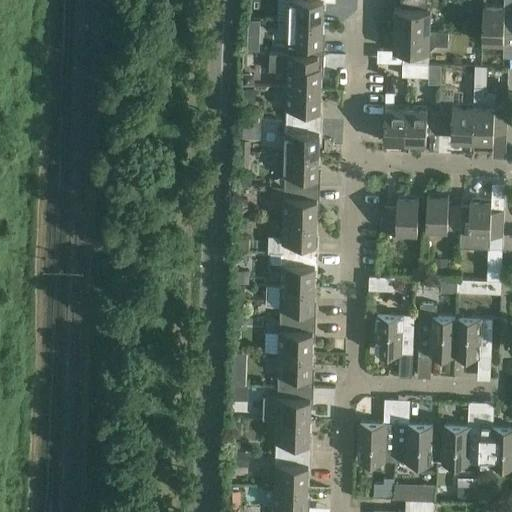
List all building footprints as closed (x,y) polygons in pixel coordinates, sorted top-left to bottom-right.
[(336,1),(336,0),(291,0),(290,20),(324,21),(324,0),(336,1)] [(427,9),(427,0),(401,0),(401,8),(396,8),(395,29),(431,30),(432,9),(427,9)] [(504,33),(511,33),(511,0),(504,0),(504,7),(484,6),(483,42),(504,42),(504,33)] [(323,41),(324,21),(290,20),(289,53),(325,54),(325,41),(323,41)] [(449,31),(431,30),(395,29),(394,49),(404,50),(403,63),(429,64),(430,50),(435,45),(448,45),(449,31)] [(325,54),(289,53),(271,52),(270,70),(289,71),(288,86),(322,87),(322,67),(325,67),(325,54)] [(429,77),(429,64),(403,63),(403,76),(429,77)] [(429,77),(429,83),(443,83),(443,64),(429,64),(429,77)] [(244,72),(244,83),(255,84),(255,72),(244,72)] [(321,108),(322,87),(288,86),(287,119),(323,120),(323,108),(321,108)] [(494,131),(507,132),(508,106),(495,105),(496,95),(484,95),(485,87),(475,86),(474,104),(473,140),(494,141),(494,131)] [(248,87),(247,99),(256,100),(257,88),(248,87)] [(406,142),(407,106),(395,106),(395,92),(386,91),(385,141),(406,142)] [(473,140),(474,104),(453,104),(454,93),(441,93),(440,107),(440,133),(452,134),(452,139),(473,140)] [(269,120),(278,121),(280,96),(271,96),(269,120)] [(427,133),(440,133),(440,107),(407,106),(406,142),(427,142),(427,133)] [(322,133),(323,120),(287,119),(286,152),(320,154),(320,133),(322,133)] [(249,151),(249,139),(241,139),(241,151),(249,151)] [(249,163),(249,151),(241,151),(241,163),(249,163)] [(319,174),(320,154),(286,152),(285,186),(321,187),(321,174),(319,174)] [(320,200),(321,187),(285,186),(284,219),(317,220),(318,200),(320,200)] [(461,230),(462,203),(449,203),(450,193),(428,193),(427,228),(461,230)] [(385,205),(384,231),(418,232),(419,196),(398,196),(398,205),(385,205)] [(503,248),(505,209),(492,208),(492,199),(471,198),(470,204),(462,203),(461,230),(460,247),(503,248)] [(317,241),(317,220),(284,219),(283,252),(318,254),(319,241),(317,241)] [(251,236),(239,236),(239,248),(251,248),(251,236)] [(318,254),(283,252),(271,252),(271,260),(273,263),(282,263),(282,285),(315,287),(316,266),(318,266),(318,254)] [(449,256),(435,256),(435,270),(449,270),(449,256)] [(238,269),(238,282),(250,282),(250,269),(238,269)] [(394,275),(381,275),(370,274),(369,288),(393,289),(394,275)] [(501,280),(458,278),(458,291),(501,293),(501,280)] [(238,284),(238,294),(247,294),(247,285),(238,284)] [(315,307),(315,287),(282,285),(281,319),(316,320),(317,307),(315,307)] [(276,321),(276,296),(262,296),(262,321),(276,321)] [(455,354),(457,316),(437,315),(438,303),(421,303),(419,353),(455,354)] [(415,314),(378,313),(376,351),(414,352),(415,314)] [(493,317),(457,316),(455,354),(492,355),(493,317)] [(236,317),(236,326),(245,326),(245,318),(236,317)] [(316,333),(316,320),(281,319),(280,352),(313,353),(314,332),(316,333)] [(272,350),(272,329),(262,329),(261,350),(272,350)] [(312,373),(313,353),(280,352),(279,385),(314,387),(314,374),(312,373)] [(314,399),(314,387),(279,385),(278,396),(264,396),(263,418),(277,419),(311,420),(312,399),(314,399)] [(310,440),(311,420),(277,419),(276,452),(312,453),(312,440),(310,440)] [(396,460),(397,422),(361,421),(359,459),(396,460)] [(434,424),(397,422),(396,460),(433,461),(434,424)] [(480,463),(481,425),(445,424),(443,462),(480,463)] [(511,426),(481,425),(480,463),(511,464),(511,426)] [(233,451),(233,465),(246,466),(247,452),(233,451)] [(311,466),(312,453),(276,452),(275,485),(309,486),(309,466),(311,466)] [(467,477),(466,500),(478,500),(479,478),(467,477)] [(416,484),(416,498),(436,498),(436,484),(416,484)] [(308,507),(309,486),(275,485),(274,511),(309,511),(310,507),(308,507)] [(391,511),(392,493),(373,492),(372,510),(391,511)] [(230,511),(240,511),(241,495),(231,495),(230,511)] [(436,511),(437,511),(434,511),(434,500),(410,499),(410,510),(399,509),(398,511),(436,511)]
